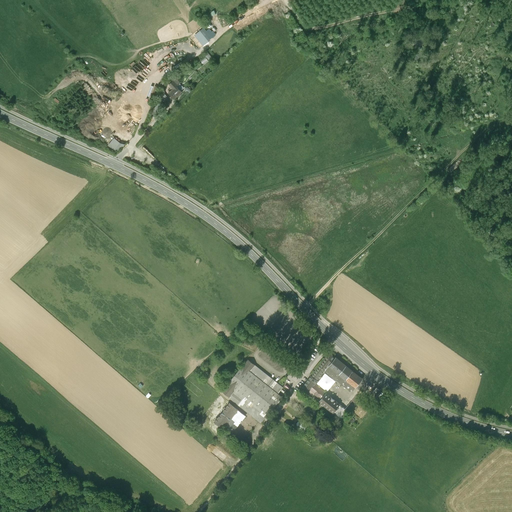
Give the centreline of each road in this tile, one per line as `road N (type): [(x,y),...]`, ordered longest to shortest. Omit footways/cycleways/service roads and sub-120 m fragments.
road 1 (secondary): [(0,113),(204,216),(377,376),(446,415),(511,435)]
road 2 (track): [(511,123),(432,181),(302,308)]
road 3 (track): [(131,145),(160,77),(231,25)]
